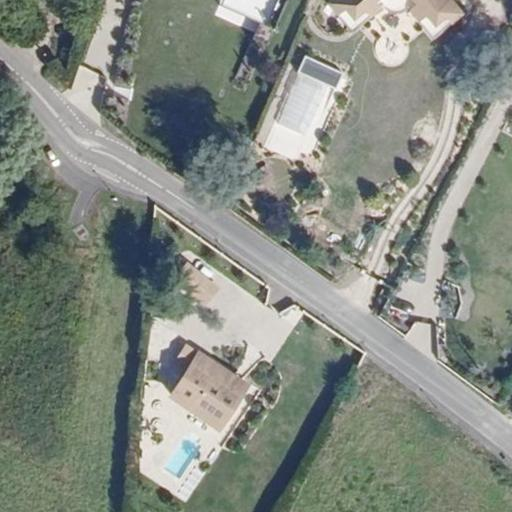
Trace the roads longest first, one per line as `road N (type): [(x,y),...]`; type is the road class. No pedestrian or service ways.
road 1 (residential): [(511,443),(259,249),(75,139),(0,57)]
road 2 (unknown): [(350,317),(382,246),(445,144),(488,0)]
